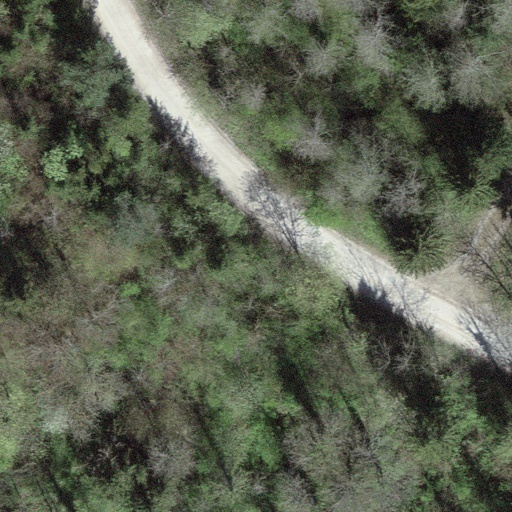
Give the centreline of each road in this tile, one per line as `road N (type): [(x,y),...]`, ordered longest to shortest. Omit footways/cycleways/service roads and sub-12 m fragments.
road 1 (track): [(511,328),(438,296),(264,186),(119,0)]
road 2 (track): [(511,172),(438,296)]
